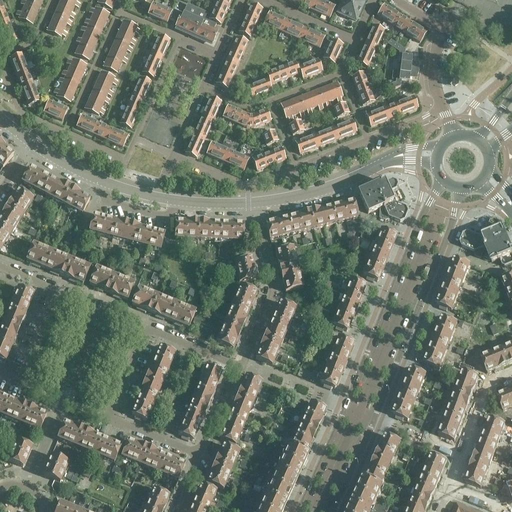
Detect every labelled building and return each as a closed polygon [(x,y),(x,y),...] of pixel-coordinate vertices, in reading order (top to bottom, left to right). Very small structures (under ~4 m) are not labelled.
[(80,5),(76,3),(77,2),(73,0),(61,0),(60,2),(66,5),(64,8),(73,12),(74,7),(78,9),(80,5)] [(111,10),(115,0),(95,0),(95,1),(98,2),(98,4),(111,10)] [(311,11),(315,0),(304,0),(302,7),(311,11)] [(320,15),(325,4),(316,0),(315,0),(311,11),(320,15)] [(356,21),(364,3),(356,0),(343,0),(337,13),(356,21)] [(36,18),(40,9),(41,7),(27,1),(26,3),(22,1),(21,5),(24,7),(23,9),(32,13),(30,16),(36,18)] [(73,12),(64,8),(66,5),(60,2),(55,14),(69,20),(70,18),(73,20),(75,16),(71,14),(73,12)] [(224,16),(228,7),(217,2),(213,12),(224,16)] [(329,19),(333,11),(334,8),(325,4),(320,15),(329,19)] [(157,20),(162,9),(153,5),(148,16),(157,20)] [(214,29),(216,24),(209,21),(210,20),(207,19),(205,18),(207,14),(187,5),(184,13),(186,14),(183,21),(179,19),(177,24),(176,28),(212,44),(217,33),(213,31),(214,29)] [(258,20),(262,11),(251,6),(247,15),(258,20)] [(386,22),(392,12),(384,6),(378,17),(386,22)] [(36,18),(30,16),(32,13),(23,9),(21,14),(18,12),(16,16),(20,18),(19,19),(32,26),(36,18)] [(167,24),(168,20),(171,13),(162,9),(157,20),(167,24)] [(186,14),(184,13),(173,9),(171,13),(168,20),(177,24),(179,19),(183,21),(186,14)] [(101,34),(109,16),(95,10),(94,11),(91,10),(89,14),(93,15),(90,22),(86,21),(84,24),(88,26),(87,28),(101,34)] [(220,26),(224,16),(213,12),(210,20),(209,21),(216,24),(220,26)] [(394,27),(401,17),(392,12),(386,22),(394,27)] [(0,25),(9,22),(5,13),(0,14),(0,25)] [(68,22),(69,20),(55,14),(51,25),(56,27),(57,24),(66,28),(67,25),(70,27),(72,23),(68,22)] [(273,29),(278,18),(269,14),(264,25),(273,29)] [(254,29),(258,20),(247,15),(243,24),(254,29)] [(403,33),(409,23),(401,17),(394,27),(403,33)] [(283,33),(287,22),(278,18),(273,29),(283,33)] [(12,32),(9,22),(0,25),(0,33),(1,36),(12,32)] [(132,41),(135,34),(138,35),(140,32),(137,30),(137,28),(124,22),(115,41),(129,47),(130,45),(134,46),(135,43),(132,41)] [(292,37),(297,26),(287,22),(283,33),(292,37)] [(411,38),(418,28),(409,23),(403,33),(411,38)] [(63,33),(66,28),(57,24),(56,27),(51,25),(47,32),(61,38),(62,36),(65,38),(67,34),(63,33)] [(250,38),(254,29),(243,24),(239,34),(250,38)] [(310,45),(315,34),(297,26),(292,37),(310,45)] [(380,41),(384,32),(373,27),(369,36),(380,41)] [(98,41),(101,34),(87,28),(86,30),(83,28),(81,32),(85,33),(82,39),(90,42),(92,39),(98,41)] [(420,44),(426,33),(418,28),(411,38),(420,44)] [(16,41),(12,32),(1,36),(5,45),(16,41)] [(319,49),(324,38),(315,34),(310,45),(319,49)] [(376,50),(380,41),(369,36),(365,45),(376,50)] [(165,51),(169,42),(158,37),(154,47),(165,51)] [(89,61),(98,41),(92,39),(90,42),(82,39),(82,41),(78,39),(76,43),(80,44),(75,55),(89,61)] [(242,56),(247,44),(236,39),(231,51),(242,56)] [(128,48),(129,47),(115,41),(111,51),(116,54),(118,50),(126,54),(127,52),(130,54),(132,50),(128,48)] [(419,71),(418,66),(419,63),(411,62),(412,58),(404,57),(405,51),(391,41),(388,46),(399,53),(399,56),(402,57),(399,81),(396,81),(395,84),(382,88),(384,93),(400,87),(401,82),(409,83),(409,78),(417,79),(417,76),(419,71)] [(338,56),(342,47),(331,42),(327,51),(338,56)] [(372,60),(376,50),(365,45),(361,55),(372,60)] [(157,70),(165,51),(154,47),(146,65),(157,70)] [(124,59),(126,54),(118,50),(116,54),(111,51),(107,59),(121,65),(122,63),(125,65),(127,61),(124,59)] [(237,67),(242,56),(231,51),(226,62),(237,67)] [(334,65),(338,56),(327,51),(323,60),(334,65)] [(368,69),(372,60),(361,55),(357,64),(368,69)] [(25,65),(22,56),(10,60),(14,69),(25,65)] [(117,74),(121,65),(107,59),(103,68),(117,74)] [(78,85),(86,67),(73,61),(72,63),(68,61),(67,65),(70,66),(67,74),(63,72),(62,76),(65,77),(64,79),(78,85)] [(322,73),(317,61),(308,65),(312,76),(322,73)] [(232,78),(237,67),(226,62),(221,73),(232,78)] [(299,75),(294,64),(285,67),(290,79),(299,75)] [(32,84),(29,74),(25,65),(14,69),(21,88),(32,84)] [(153,79),(157,70),(146,65),(142,74),(153,79)] [(312,76),(308,65),(299,69),(303,80),(312,76)] [(290,79),(285,67),(276,71),(280,82),(290,79)] [(280,82),(276,71),(267,75),(271,86),(280,82)] [(109,92),(112,85),(116,86),(117,83),(114,81),(115,79),(101,73),(93,92),(107,98),(107,96),(111,97),(113,94),(109,92)] [(227,90),(232,78),(221,73),(216,85),(227,90)] [(367,84),(363,75),(352,79),(356,88),(367,84)] [(458,85),(459,81),(456,79),(453,78),(450,80),(450,84),(452,86),(455,87),(458,85)] [(70,104),(78,85),(64,79),(64,81),(60,79),(58,83),(62,85),(59,92),(55,90),(54,94),(57,96),(57,97),(70,104)] [(147,94),(151,84),(140,80),(136,89),(147,94)] [(271,92),(269,87),(267,81),(257,84),(262,96),(271,92)] [(36,93),(32,84),(21,88),(25,97),(36,93)] [(262,96),(257,84),(248,88),(253,99),(262,96)] [(342,98),(337,84),(326,88),(328,94),(332,92),(335,101),(336,100),(338,104),(342,102),(340,99),(342,98)] [(370,93),(367,84),(356,88),(359,98),(370,93)] [(335,101),(332,92),(328,94),(326,88),(318,91),(324,105),(325,104),(327,108),(331,107),(329,103),(335,101)] [(143,103),(147,94),(136,89),(132,98),(143,103)] [(324,105),(318,91),(299,98),(305,112),(307,112),(308,115),(312,114),(311,110),(318,107),(319,111),(323,109),(322,106),(324,105)] [(101,110),(104,103),(108,105),(109,101),(106,99),(107,98),(93,92),(85,110),(99,116),(99,114),(103,116),(105,112),(101,110)] [(40,102),(36,93),(25,97),(28,107),(40,102)] [(374,103),(370,93),(359,98),(363,107),(374,103)] [(135,121),(143,103),(132,98),(124,116),(135,121)] [(305,112),(299,98),(288,103),(290,109),(294,107),(297,115),(299,115),(301,118),(304,117),(303,113),(305,112)] [(417,109),(413,99),(413,98),(404,102),(408,113),(417,109)] [(217,113),(221,104),(210,99),(206,109),(217,113)] [(408,113),(404,102),(394,105),(399,117),(408,113)] [(53,118),(58,107),(49,103),(44,114),(53,118)] [(297,115),(294,107),(290,109),(288,103),(281,106),(286,120),(288,119),(289,123),(293,121),(292,117),(297,115)] [(349,115),(345,105),(334,110),(337,119),(349,115)] [(399,117),(394,105),(385,109),(389,120),(399,117)] [(62,122),(67,111),(58,107),(53,118),(62,122)] [(240,126),(245,115),(228,107),(223,118),(240,126)] [(209,132),(217,113),(206,109),(198,127),(209,132)] [(389,120),(385,109),(376,113),(380,124),(389,120)] [(270,123),(266,111),(251,117),(249,117),(245,115),(240,126),(247,129),(254,129),(270,123)] [(380,124),(376,113),(366,116),(371,128),(380,124)] [(131,130),(135,121),(124,116),(120,125),(131,130)] [(86,132),(91,121),(82,117),(77,128),(86,132)] [(95,136),(100,125),(91,121),(86,132),(95,136)] [(356,133),(351,122),(342,126),(346,137),(356,133)] [(304,132),(300,123),(289,127),(293,136),(304,132)] [(104,140),(109,129),(100,125),(95,136),(104,140)] [(346,137),(342,126),(333,129),(337,141),(346,137)] [(200,150),(209,132),(198,127),(189,145),(200,150)] [(113,144),(118,133),(109,129),(104,140),(113,144)] [(337,141),(333,129),(323,133),(328,144),(336,141),(337,141)] [(123,148),(127,138),(118,133),(113,144),(123,148)] [(278,142),(274,133),(263,137),(266,147),(278,142)] [(328,144),(323,133),(314,137),(318,148),(321,147),(328,144)] [(318,148),(314,137),(305,140),(309,151),(318,148)] [(309,151),(305,140),(295,144),(300,155),(309,151)] [(216,159),(221,148),(212,144),(207,155),(216,159)] [(196,159),(200,150),(189,145),(185,154),(196,159)] [(0,166),(3,169),(14,156),(8,151),(10,150),(6,147),(0,154),(0,166)] [(234,167),(239,156),(221,148),(216,159),(234,167)] [(285,161),(281,150),(271,153),(276,165),(285,161)] [(276,165),(271,153),(262,157),(266,168),(276,165)] [(243,171),(248,160),(239,156),(234,167),(243,171)] [(266,168),(262,157),(253,161),(257,172),(266,168)] [(32,189),(41,172),(37,169),(36,171),(30,168),(22,183),(32,189)] [(43,192),(50,179),(44,176),(45,174),(41,172),(32,189),(39,192),(40,190),(43,192)] [(52,199),(61,182),(57,180),(56,182),(50,179),(43,192),(46,193),(45,196),(52,199)] [(393,203),(391,198),(389,193),(395,191),(396,190),(398,186),(396,181),(395,182),(391,180),(390,180),(383,184),(367,191),(366,191),(360,194),(358,195),(359,196),(363,204),(363,205),(368,214),(380,209),(379,218),(379,219),(385,221),(387,220),(388,218),(399,223),(400,223),(404,221),(405,220),(407,213),(408,212),(407,212),(406,208),(405,207),(393,203)] [(63,202),(70,189),(64,186),(65,184),(61,182),(52,199),(59,203),(60,201),(63,202)] [(72,210),(81,193),(77,190),(76,192),(70,189),(63,202),(65,203),(64,206),(72,210)] [(33,201),(18,191),(15,196),(13,195),(10,199),(27,210),(33,201)] [(82,215),(90,200),(84,197),(85,195),(81,193),(72,210),(82,215)] [(27,210),(10,199),(8,203),(10,204),(7,209),(20,217),(22,214),(24,215),(27,210)] [(357,219),(353,202),(347,204),(346,202),(342,203),(346,222),(357,219)] [(346,222),(342,203),(337,204),(338,206),(331,208),(335,223),(339,222),(339,223),(346,222)] [(335,223),(331,208),(325,209),(324,207),(320,209),(325,227),(332,225),(332,224),(335,223)] [(18,219),(20,217),(7,209),(4,213),(2,212),(0,214),(0,216),(16,227),(20,221),(18,219)] [(325,227),(320,209),(315,210),(316,212),(309,213),(313,229),(317,228),(318,229),(325,227)] [(313,229),(309,213),(303,215),(303,213),(298,214),(303,233),(310,231),(310,230),(313,229)] [(303,233),(298,214),(293,215),(294,217),(288,219),(292,234),(295,233),(296,235),(303,233)] [(16,227),(0,216),(0,228),(9,234),(11,231),(13,233),(16,227)] [(101,236),(106,219),(95,216),(93,217),(92,220),(90,220),(88,227),(90,228),(89,232),(101,236)] [(292,234),(288,219),(281,220),(281,218),(276,220),(281,238),(288,236),(288,235),(292,234)] [(113,239),(118,221),(113,220),(113,221),(106,219),(101,236),(113,239)] [(281,238),(276,220),(272,221),(272,223),(266,224),(270,241),(281,238)] [(125,242),(129,225),(122,224),(122,222),(118,221),(113,239),(125,242)] [(186,240),(187,221),(182,221),(182,223),(176,222),(175,240),(186,240)] [(198,239),(198,223),(192,223),(192,221),(187,221),(186,240),(194,240),(194,238),(198,239)] [(209,241),(209,222),(205,221),(205,224),(198,223),(198,239),(201,239),(201,241),(209,241)] [(511,255),(499,224),(499,223),(498,223),(494,221),(493,221),(491,222),(490,222),(490,223),(488,227),(488,228),(489,228),(491,234),(487,236),(491,246),(485,249),(485,250),(486,249),(488,254),(486,255),(483,260),(489,263),(491,262),(492,264),(500,260),(502,266),(502,267),(503,267),(505,268),(506,268),(511,264),(511,255)] [(220,239),(221,224),(214,224),(214,222),(209,222),(209,241),(216,241),(216,239),(220,239)] [(231,242),(232,223),(227,222),(227,225),(221,224),(220,239),(223,240),(223,242),(231,242)] [(243,242),(243,225),(236,225),(237,223),(232,223),(231,242),(231,245),(237,245),(237,242),(243,242)] [(136,245),(141,228),(136,226),(136,227),(129,225),(125,242),(136,245)] [(7,237),(9,234),(0,228),(0,240),(6,244),(9,238),(7,237)] [(148,248),(152,232),(145,230),(145,229),(141,228),(136,245),(148,248)] [(392,249),(396,238),(395,237),(392,235),(393,233),(386,230),(385,233),(381,231),(376,242),(392,249)] [(81,242),(84,234),(80,232),(76,240),(81,242)] [(164,247),(166,240),(163,239),(164,236),(163,234),(152,232),(148,248),(160,251),(161,247),(164,247)] [(491,246),(487,236),(482,238),(469,233),(468,232),(468,233),(464,234),(463,234),(463,235),(460,242),(459,243),(460,243),(462,247),(461,248),(463,248),(475,253),(474,255),(475,257),(480,259),(482,256),(482,254),(484,253),(483,250),(485,249),(491,246)] [(389,256),(392,249),(376,242),(372,254),(388,260),(390,256),(389,256)] [(35,268),(43,249),(34,245),(27,261),(32,264),(31,266),(35,268)] [(45,269),(52,255),(48,253),(49,251),(43,249),(35,268),(39,269),(40,267),(45,269)] [(295,259),(293,249),(275,254),(277,259),(275,260),(276,264),(295,259)] [(54,275),(62,257),(56,254),(56,256),(52,255),(45,269),(51,271),(50,274),(54,275)] [(387,265),(388,260),(372,254),(367,265),(383,271),(386,264),(387,265)] [(64,277),(70,262),(66,261),(67,259),(62,257),(54,275),(58,277),(59,275),(64,277)] [(296,266),(297,266),(295,259),(276,264),(277,269),(279,268),(280,273),(297,269),(296,266)] [(465,278),(470,267),(470,266),(466,265),(467,262),(459,259),(458,262),(455,261),(454,261),(450,271),(465,278)] [(256,269),(255,264),(253,265),(252,260),(234,264),(237,274),(256,269)] [(340,271),(342,266),(329,261),(327,266),(340,271)] [(73,283),(80,264),(74,262),(73,263),(70,262),(64,277),(69,279),(68,281),(73,283)] [(83,285),(90,268),(80,264),(73,283),(77,285),(78,283),(83,285)] [(379,281),(383,271),(367,265),(363,276),(367,278),(366,280),(373,283),(374,281),(377,282),(379,281)] [(98,291),(106,273),(96,269),(89,285),(95,288),(94,290),(98,291)] [(257,280),(255,274),(258,273),(256,269),(237,274),(239,284),(257,280)] [(300,279),(299,272),(298,273),(297,269),(280,273),(282,279),(279,279),(281,284),(300,279)] [(461,289),(465,278),(450,271),(447,279),(446,278),(444,282),(461,289)] [(108,293),(115,278),(111,277),(112,275),(106,273),(98,291),(102,293),(103,291),(108,293)] [(511,289),(511,276),(502,281),(506,292),(511,289)] [(117,299),(125,281),(118,278),(117,280),(115,278),(108,293),(113,295),(113,297),(117,299)] [(303,289),(300,279),(281,284),(282,288),(284,288),(285,293),(286,293),(303,289)] [(361,299),(365,288),(364,287),(361,285),(362,283),(355,280),(354,283),(350,281),(345,293),(361,299)] [(127,301),(133,286),(134,285),(125,281),(117,299),(121,301),(122,299),(127,301)] [(457,300),(461,289),(444,282),(442,287),(443,287),(441,294),(457,300)] [(254,299),(257,294),(240,287),(236,296),(255,304),(256,300),(254,299)] [(29,307),(33,297),(32,295),(29,294),(30,291),(23,288),(22,291),(18,289),(13,300),(29,307)] [(140,311),(148,293),(139,289),(132,306),(137,308),(136,310),(140,311)] [(151,313),(157,299),(153,297),(154,295),(148,293),(140,311),(145,313),(146,311),(151,313)] [(358,306),(361,299),(345,293),(341,304),(358,310),(359,306),(358,306)] [(486,302),(488,297),(477,293),(475,297),(486,302)] [(452,312),(457,300),(441,294),(437,304),(437,306),(441,307),(439,310),(447,313),(448,310),(452,312)] [(253,309),(255,304),(236,296),(233,302),(236,303),(234,307),(249,313),(251,308),(253,309)] [(159,319),(167,301),(161,298),(160,300),(157,299),(151,313),(156,316),(155,318),(159,319)] [(26,314),(29,307),(13,300),(8,311),(25,318),(27,314),(26,314)] [(169,321),(176,306),(172,305),(173,303),(167,301),(159,319),(163,321),(164,319),(169,321)] [(292,320),(296,310),(280,304),(279,303),(277,309),(275,308),(273,312),(292,320)] [(356,315),(358,310),(341,304),(336,315),(352,321),(355,314),(356,315)] [(178,327),(186,309),(179,306),(179,308),(176,306),(169,321),(174,323),(174,325),(178,327)] [(247,318),(249,313),(234,307),(233,310),(231,309),(228,315),(247,323),(249,319),(247,318)] [(188,329),(195,313),(186,309),(178,327),(182,329),(183,327),(188,329)] [(23,323),(25,318),(8,311),(4,322),(19,329),(22,322),(23,323)] [(289,326),(292,320),(273,312),(271,316),(273,317),(271,322),(286,328),(287,325),(289,326)] [(245,327),(247,323),(228,315),(225,322),(228,323),(226,325),(241,331),(243,326),(245,327)] [(348,331),(352,321),(336,315),(332,326),(336,328),(335,331),(342,333),(343,331),(346,332),(348,331)] [(453,336),(457,325),(453,323),(454,321),(447,318),(446,320),(443,319),(441,320),(437,330),(453,336)] [(16,336),(19,329),(4,322),(0,331),(0,334),(16,341),(18,336),(16,336)] [(284,332),(286,328),(271,322),(269,327),(267,326),(265,331),(284,338),(286,333),(284,332)] [(239,337),(241,331),(226,325),(225,329),(223,328),(220,334),(239,342),(241,337),(239,337)] [(498,335),(495,326),(490,328),(494,337),(498,335)] [(448,348),(453,336),(437,330),(434,337),(433,337),(432,341),(448,348)] [(281,345),(284,338),(265,331),(263,335),(265,336),(263,341),(278,347),(279,345),(281,345)] [(14,345),(16,341),(0,334),(0,347),(10,351),(13,344),(14,345)] [(237,346),(239,342),(220,334),(216,343),(233,350),(235,345),(237,346)] [(349,356),(353,346),(352,344),(349,343),(350,341),(343,338),(342,340),(338,338),(333,350),(349,356)] [(276,351),(278,347),(263,341),(261,346),(259,345),(257,349),(276,357),(278,352),(276,351)] [(444,359),(448,348),(432,341),(430,345),(431,346),(428,353),(444,359)] [(511,345),(502,350),(508,366),(511,364),(511,345)] [(0,363),(4,365),(10,351),(0,347),(0,363)] [(170,366),(175,355),(171,353),(172,350),(165,347),(164,350),(161,349),(159,349),(154,359),(170,366)] [(272,367),(276,357),(257,349),(256,354),(258,354),(255,360),(272,367)] [(346,363),(349,356),(333,350),(329,361),(345,368),(347,364),(346,363)] [(508,366),(502,350),(492,354),(499,372),(503,370),(502,368),(508,366)] [(439,370),(444,359),(428,353),(424,363),(425,365),(428,366),(427,368),(434,371),(435,369),(439,370)] [(499,372),(492,354),(481,358),(488,374),(494,372),(495,374),(499,372)] [(165,377),(170,366),(154,359),(152,366),(151,366),(149,370),(165,377)] [(344,372),(345,368),(329,361),(324,372),(340,378),(343,372),(344,372)] [(217,386),(222,374),(206,368),(201,379),(217,386)] [(422,388),(426,377),(422,375),(423,372),(416,369),(415,372),(412,371),(410,371),(406,381),(422,388)] [(161,388),(165,377),(149,370),(147,374),(148,375),(145,382),(161,388)] [(336,389),(340,378),(324,372),(320,384),(324,386),(323,388),(330,391),(331,388),(334,390),(336,389)] [(476,385),(479,379),(462,373),(458,383),(477,390),(478,386),(476,385)] [(257,394),(262,384),(246,377),(243,384),(241,383),(239,387),(257,394)] [(214,392),(217,386),(201,379),(197,390),(213,397),(215,393),(214,392)] [(417,399),(422,388),(406,381),(403,389),(402,388),(400,392),(417,399)] [(156,400),(161,388),(145,382),(142,389),(141,388),(139,393),(156,400)] [(475,395),(477,390),(458,383),(454,394),(470,400),(473,394),(475,395)] [(443,392),(444,387),(436,384),(434,389),(443,392)] [(253,405),(257,394),(239,387),(238,391),(240,392),(237,398),(253,405)] [(212,401),(213,397),(197,390),(192,401),(208,408),(210,401),(212,401)] [(511,409),(511,403),(507,391),(502,392),(503,394),(497,397),(504,413),(511,409)] [(413,410),(417,399),(400,392),(399,397),(400,397),(397,404),(413,410)] [(151,411),(156,400),(139,393),(138,397),(139,397),(136,404),(151,411)] [(2,415),(9,400),(4,398),(5,395),(0,394),(0,414),(1,414),(2,415)] [(468,406),(470,400),(454,394),(450,404),(469,411),(470,407),(468,406)] [(249,415),(253,405),(237,398),(235,404),(232,403),(231,408),(249,415)] [(11,420),(19,402),(15,400),(14,402),(9,400),(2,415),(4,415),(4,417),(11,420)] [(205,415),(208,408),(192,401),(187,413),(204,420),(206,415),(205,415)] [(21,422),(27,408),(22,405),(23,403),(19,402),(11,420),(18,423),(19,422),(21,422)] [(147,422),(151,411),(136,404),(132,414),(132,416),(135,417),(134,420),(141,423),(142,420),(147,422)] [(322,418),(325,412),(324,410),(310,404),(305,415),(323,423),(324,419),(322,418)] [(408,422),(413,410),(397,404),(393,414),(394,416),(397,417),(396,420),(403,423),(404,420),(408,422)] [(467,416),(469,411),(450,404),(446,415),(463,421),(465,415),(467,416)] [(30,428),(38,409),(33,408),(32,410),(27,408),(21,422),(23,423),(22,425),(30,428)] [(244,425),(249,415),(231,408),(229,412),(231,413),(228,419),(244,425)] [(39,432),(46,415),(41,413),(42,411),(38,409),(30,428),(39,432)] [(202,424),(204,420),(187,413),(183,424),(198,430),(201,423),(202,424)] [(321,427),(323,423),(305,415),(300,426),(316,433),(319,426),(321,427)] [(460,427),(463,421),(446,415),(443,425),(461,432),(462,428),(460,427)] [(240,436),(244,425),(228,419),(226,425),(224,424),(222,428),(240,436)] [(501,437),(505,426),(489,420),(487,426),(485,425),(483,430),(501,437)] [(67,444),(75,425),(71,423),(70,425),(65,423),(58,440),(67,444)] [(194,440),(198,430),(183,424),(178,435),(182,437),(181,439),(188,442),(189,440),(192,441),(194,440)] [(77,448),(84,431),(78,429),(79,427),(75,425),(67,444),(77,448)] [(459,437),(461,432),(443,425),(438,436),(454,442),(457,436),(459,437)] [(313,440),(316,433),(300,426),(295,437),(312,445),(314,441),(313,440)] [(236,446),(240,436),(222,428),(220,433),(222,433),(220,440),(236,446)] [(497,447),(501,437),(483,430),(481,434),(483,435),(481,441),(497,447)] [(86,452),(94,433),(89,431),(89,433),(84,431),(77,448),(86,452)] [(95,456),(102,439),(97,437),(98,435),(94,433),(86,452),(95,456)] [(311,449),(312,445),(295,437),(290,448),(306,455),(309,448),(311,449)] [(396,455),(401,444),(387,437),(385,438),(383,444),(380,443),(379,447),(396,455)] [(105,459),(112,441),(108,439),(107,441),(102,439),(95,456),(105,459)] [(114,463),(121,447),(116,445),(117,443),(112,441),(105,459),(114,463)] [(131,462),(139,443),(135,441),(134,443),(129,441),(122,458),(131,462)] [(493,458),(497,447),(481,441),(479,447),(477,446),(475,451),(493,458)] [(28,458),(32,449),(31,448),(16,442),(12,452),(28,458)] [(140,466),(147,449),(142,447),(143,445),(139,443),(131,462),(140,466)] [(235,462),(239,453),(223,446),(220,451),(218,450),(216,455),(235,462)] [(296,482),(308,456),(306,455),(290,448),(288,447),(276,472),(296,482)] [(391,466),(396,455),(379,447),(377,451),(379,452),(376,459),(391,466)] [(150,470),(158,451),(153,449),(152,451),(147,449),(140,466),(150,470)] [(159,474),(166,457),(161,455),(162,453),(158,451),(150,470),(159,474)] [(489,468),(493,458),(475,451),(473,455),(475,456),(473,462),(489,468)] [(24,467),(28,458),(12,452),(8,462),(16,465),(23,468),(24,467)] [(231,472),(235,462),(216,455),(215,459),(217,460),(215,465),(231,472)] [(64,474),(68,464),(51,456),(47,466),(64,474)] [(444,469),(447,463),(431,456),(427,467),(445,474),(446,470),(444,469)] [(168,478),(176,459),(172,457),(171,459),(166,457),(159,474),(168,478)] [(178,482),(185,465),(180,463),(181,461),(176,459),(168,478),(178,482)] [(386,477),(391,466),(376,459),(372,466),(370,465),(369,469),(386,477)] [(485,479),(489,468),(473,462),(471,468),(469,467),(467,472),(485,479)] [(227,481),(231,472),(215,465),(212,470),(210,469),(209,473),(227,481)] [(60,484),(64,474),(47,466),(42,476),(54,481),(60,484)] [(443,479),(445,474),(427,467),(422,477),(438,484),(441,478),(443,479)] [(381,488),(386,477),(369,469),(367,473),(369,474),(366,481),(381,488)] [(285,507),(296,482),(276,472),(265,498),(285,507)] [(481,489),(485,479),(467,472),(465,476),(467,477),(465,483),(481,489)] [(223,491),(227,481),(209,473),(207,478),(209,478),(207,484),(223,491)] [(436,490),(438,484),(422,477),(418,488),(436,495),(438,491),(436,490)] [(372,511),(383,489),(381,488),(366,481),(363,480),(352,505),(366,511),(372,511)] [(212,503),(216,493),(200,486),(198,492),(196,491),(194,496),(212,503)] [(505,487),(502,495),(506,497),(509,498),(511,496),(511,492),(511,489),(505,487)] [(434,499),(436,495),(418,488),(414,498),(429,505),(432,499),(434,499)] [(166,504),(169,497),(153,491),(149,500),(167,508),(168,504),(166,504)] [(203,511),(207,511),(212,503),(194,496),(192,500),(194,501),(191,507),(203,511)] [(282,511),(285,507),(265,498),(258,511),(282,511)] [(427,511),(429,505),(414,498),(409,508),(418,511),(428,511),(429,511),(427,511)] [(165,511),(167,508),(149,500),(145,511),(147,511),(162,511),(163,510),(165,511)] [(67,511),(69,507),(60,503),(56,511),(67,511)]
